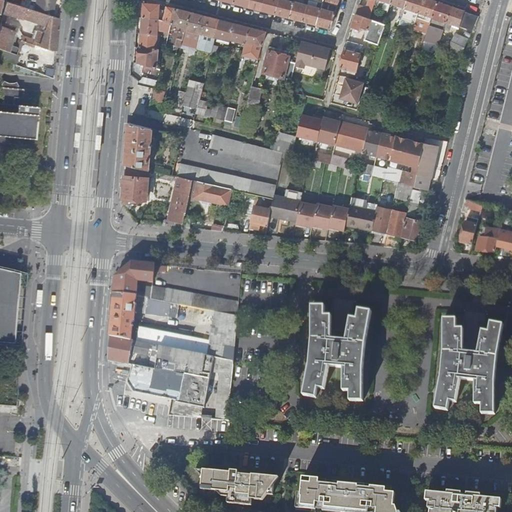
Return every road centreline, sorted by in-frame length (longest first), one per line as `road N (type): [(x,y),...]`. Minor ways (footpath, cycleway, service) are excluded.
road 1 (tertiary): [(100,239),(433,271)]
road 2 (residential): [(433,271),(495,13)]
road 3 (primary): [(100,239),(115,0)]
road 4 (primary): [(83,0),(56,233)]
road 5 (residential): [(173,0),(335,40),(348,0)]
road 6 (primary): [(56,233),(44,372),(49,409),(63,429)]
road 7 (primary): [(92,398),(100,239)]
road 8 (primary): [(171,511),(108,441),(92,398)]
